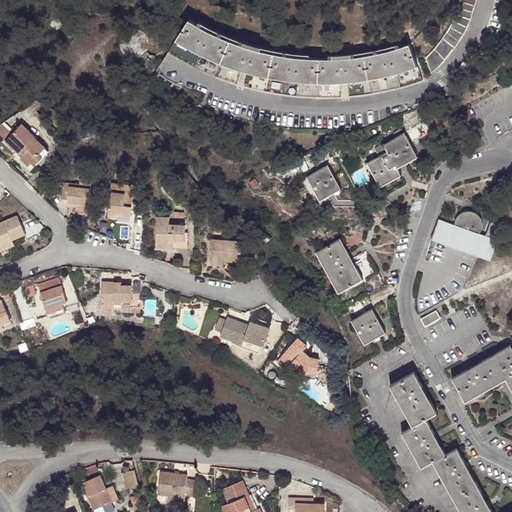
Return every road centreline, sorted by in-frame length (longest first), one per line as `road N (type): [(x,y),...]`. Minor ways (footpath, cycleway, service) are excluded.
road 1 (residential): [(350,493),(276,465),(67,452)]
road 2 (unknown): [(426,353),(379,382),(375,395),(446,511)]
road 3 (residential): [(256,293),(172,277),(90,249)]
road 4 (residential): [(90,249),(0,170)]
